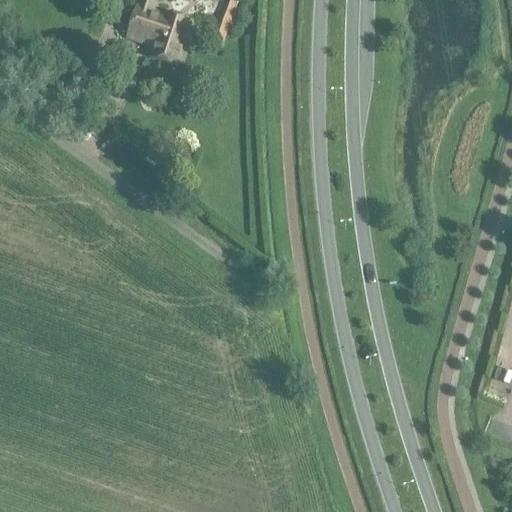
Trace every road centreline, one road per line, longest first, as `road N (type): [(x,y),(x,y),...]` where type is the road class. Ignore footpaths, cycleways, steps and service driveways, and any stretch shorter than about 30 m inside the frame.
road 1 (tertiary): [(436,511),(397,403),(365,265),(353,0)]
road 2 (tertiary): [(322,0),(320,179),(333,276),(397,511)]
road 3 (unclassified): [(215,252),(0,97)]
